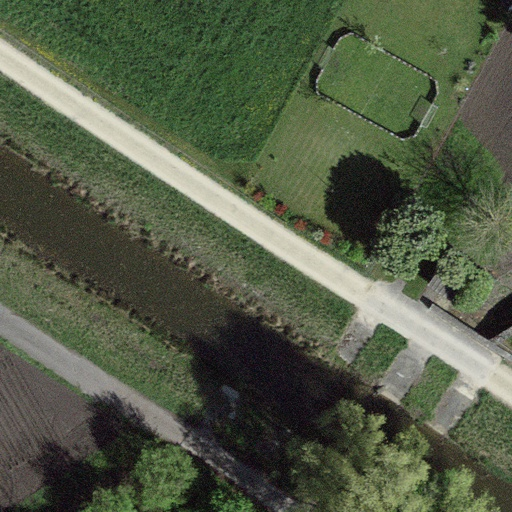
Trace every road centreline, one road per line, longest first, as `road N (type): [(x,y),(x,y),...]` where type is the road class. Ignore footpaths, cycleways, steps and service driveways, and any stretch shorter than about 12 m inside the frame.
road 1 (track): [(0,55),(511,387)]
road 2 (track): [(292,511),(0,316)]
